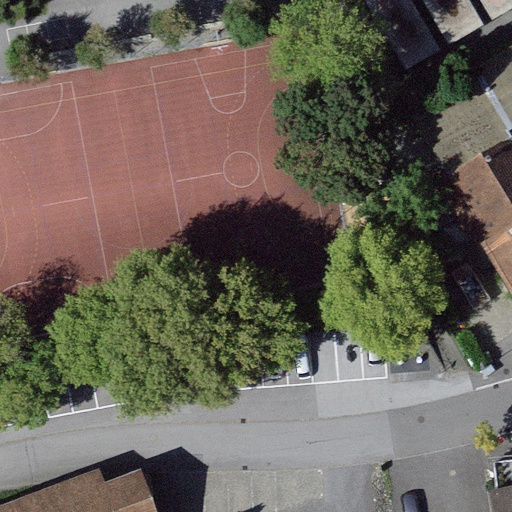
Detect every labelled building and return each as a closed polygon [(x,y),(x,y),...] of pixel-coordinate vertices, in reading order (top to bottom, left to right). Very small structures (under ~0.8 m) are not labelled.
[(511,0),(365,0),(407,75),(511,17),(511,0)] [(477,159),(483,169),(511,152),(511,61),(443,102),(477,159)] [(511,152),(483,169),(477,159),(446,177),(479,235),(491,228),(511,263),(511,152)] [(16,511),(170,511),(157,477),(125,489),(119,474),(16,511)] [(511,511),(511,496),(500,498),(501,511),(511,511)]
